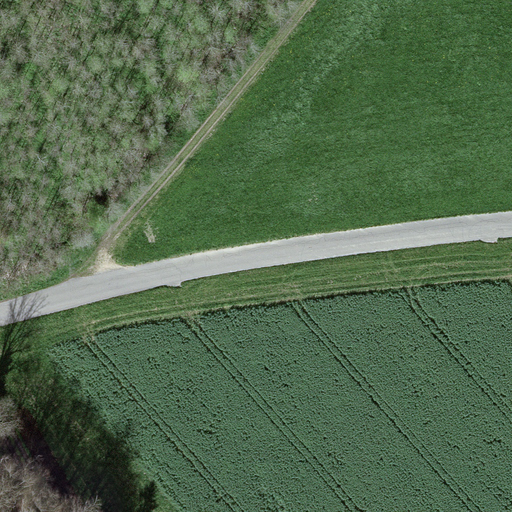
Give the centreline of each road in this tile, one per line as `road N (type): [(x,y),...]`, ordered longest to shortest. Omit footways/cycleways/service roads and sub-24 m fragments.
road 1 (unclassified): [(0,312),(243,257),(511,225)]
road 2 (track): [(80,290),(315,0)]
road 3 (track): [(0,379),(96,511)]
